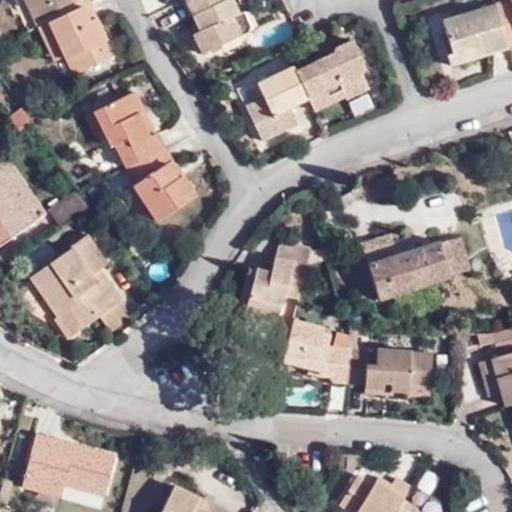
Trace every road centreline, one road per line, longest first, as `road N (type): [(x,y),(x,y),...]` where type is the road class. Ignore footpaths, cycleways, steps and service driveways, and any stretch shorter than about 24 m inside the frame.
road 1 (residential): [(500,511),(478,461),(453,437),(216,427),(88,392)]
road 2 (residential): [(88,392),(179,319),(258,205)]
road 3 (residential): [(258,205),(128,0)]
road 4 (residential): [(258,205),(281,178),(431,126)]
road 5 (residential): [(387,0),(431,126)]
